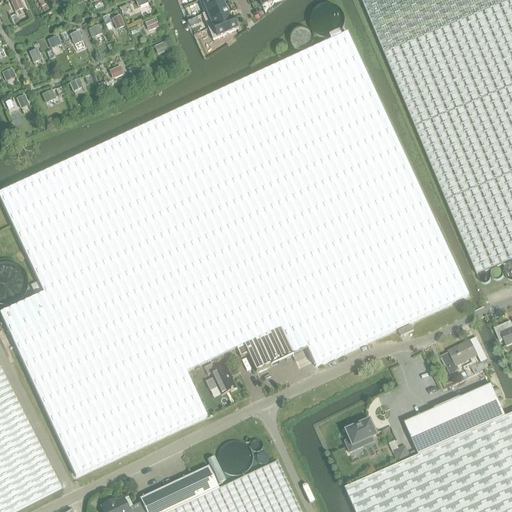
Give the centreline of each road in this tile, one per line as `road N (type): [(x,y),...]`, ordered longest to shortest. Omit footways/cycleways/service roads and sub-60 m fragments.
road 1 (unclassified): [(263,402),(372,351),(511,301)]
road 2 (unclassified): [(74,496),(263,402)]
road 3 (unclassified): [(74,496),(0,351)]
road 4 (unclassified): [(313,511),(263,402)]
